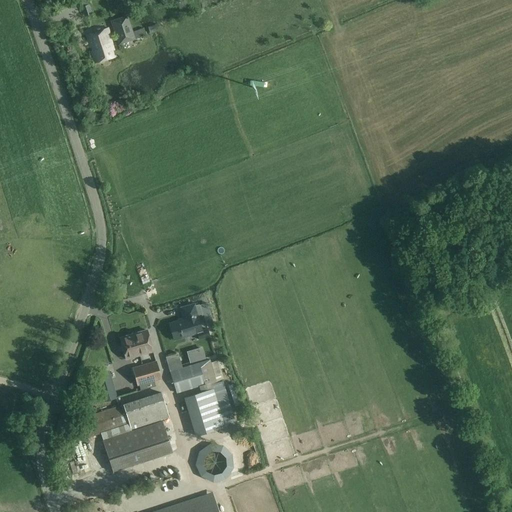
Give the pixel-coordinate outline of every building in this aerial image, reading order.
[(92,14),(87,0),(83,0),(79,1),(83,16),(92,14)] [(116,20),(120,32),(115,33),(117,38),(119,38),(121,44),(134,40),(126,17),(116,20)] [(154,18),(144,21),(146,27),(155,24),(154,18)] [(157,24),(147,27),(149,33),(159,30),(157,24)] [(115,57),(111,42),(111,38),(108,28),(86,35),(95,63),(115,57)] [(182,320),(169,324),(173,340),(183,337),(182,336),(197,332),(201,331),(199,324),(200,323),(197,315),(201,314),(202,316),(203,315),(207,328),(213,326),(207,303),(199,305),(195,306),(194,304),(181,308),(184,318),(184,319),(182,320)] [(201,331),(197,332),(199,340),(209,337),(207,329),(201,331)] [(147,330),(133,334),(120,338),(126,359),(153,351),(147,330)] [(210,359),(170,371),(177,393),(199,387),(200,392),(184,398),(196,436),(225,427),(217,400),(215,394),(220,392),(217,383),(211,362),(210,359)] [(133,368),(137,385),(161,378),(156,362),(133,368)] [(90,395),(93,404),(115,398),(107,372),(92,376),(97,393),(90,395)] [(123,405),(129,424),(131,430),(169,417),(161,392),(123,405)] [(84,439),(129,424),(123,405),(77,420),(84,439)] [(162,421),(102,440),(113,472),(172,452),(162,421)] [(251,448),(234,453),(236,461),(253,457),(251,448)] [(219,511),(217,503),(208,505),(204,496),(153,511),(219,511)]
